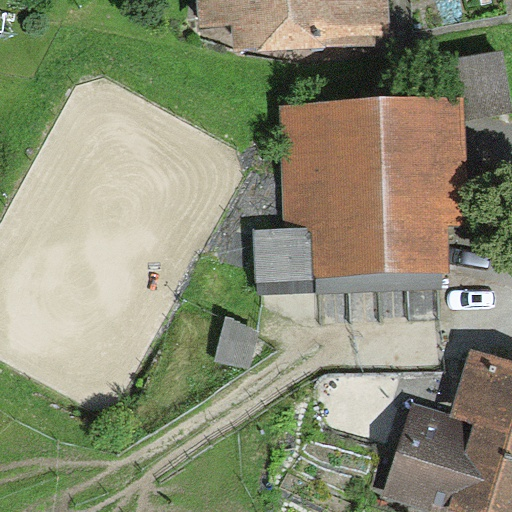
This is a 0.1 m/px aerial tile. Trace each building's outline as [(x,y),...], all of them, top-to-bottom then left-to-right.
[(238,61),(392,50),(387,0),(198,0),(202,36),(236,34),(238,61)] [(463,125),(511,117),(502,56),(421,70),(427,108),(462,107),(463,125)] [(443,278),(449,278),(447,230),(467,230),(463,125),(462,107),(427,108),(281,114),(285,231),(314,230),(316,282),(443,278)] [(316,282),(314,230),(285,231),(254,232),(256,301),(316,299),(316,282)] [(443,278),(316,282),(316,299),(443,295),(443,278)] [(387,496),(439,511),(511,511),(511,368),(471,355),(452,416),(416,404),(387,496)]
